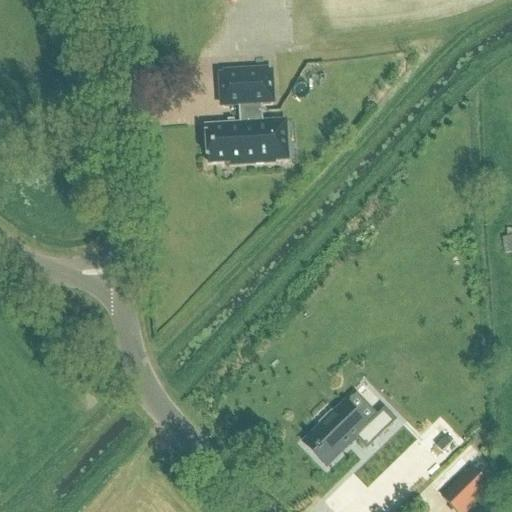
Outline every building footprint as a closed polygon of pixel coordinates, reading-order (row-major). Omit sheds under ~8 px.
[(329,52),(327,40),(308,43),(309,54),(329,52)] [(82,95),(80,60),(64,61),(66,96),(82,95)] [(276,165),(274,146),(277,146),(276,139),(274,140),(273,124),(263,124),(262,106),(271,106),(269,73),(269,69),(223,72),(225,108),(239,108),(240,126),(206,128),(208,166),(230,165),(230,168),(276,165)] [(347,408),(311,443),(320,453),(318,455),(322,459),(325,457),(334,466),(358,443),(369,455),(400,426),(387,413),(369,431),(347,408)] [(469,511),(492,490),(473,469),(441,499),(453,511),(469,511)]
